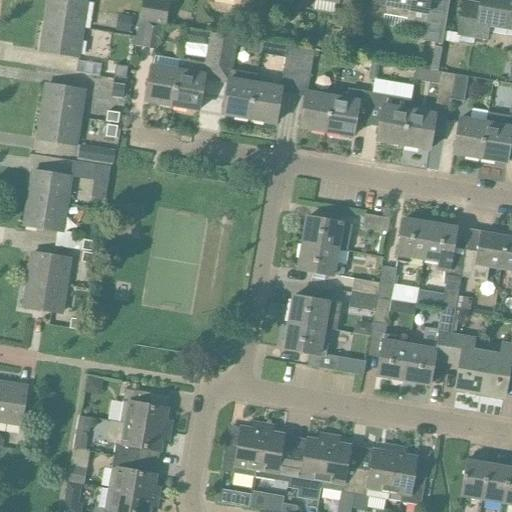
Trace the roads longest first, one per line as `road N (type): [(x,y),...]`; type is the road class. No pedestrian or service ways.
road 1 (residential): [(511,436),(240,385)]
road 2 (residential): [(511,198),(278,158)]
road 3 (residential): [(240,385),(278,158)]
road 4 (residential): [(240,385),(219,387),(208,404),(187,498),(192,511)]
road 5 (residential): [(278,158),(146,137)]
